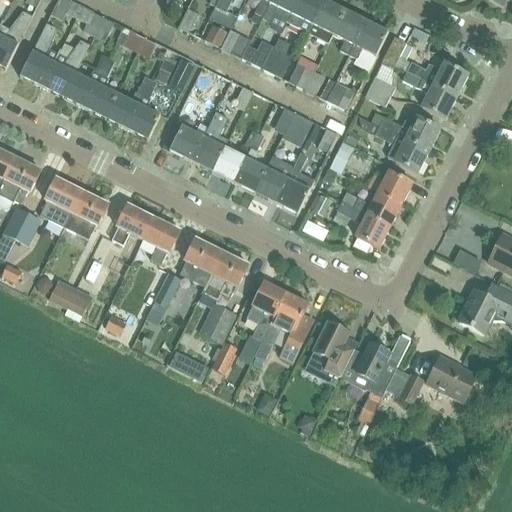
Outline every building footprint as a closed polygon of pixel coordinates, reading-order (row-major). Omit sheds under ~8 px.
[(61,0),(59,0),(56,6),(67,12),(70,4),(61,0)] [(212,0),(209,7),(215,10),(219,0),(212,0)] [(233,0),(219,0),(214,11),(215,11),(225,16),(233,0)] [(255,0),(261,3),(254,17),(262,21),(272,0),(255,0)] [(287,25),(299,0),(272,0),(262,21),(262,22),(271,26),(275,19),(287,25)] [(286,26),(307,36),(324,3),(318,0),(299,0),(287,25),(286,26)] [(481,0),(503,11),(507,0),(481,0)] [(324,3),(307,36),(328,47),(333,39),(345,13),(324,3)] [(81,10),(70,4),(67,12),(77,17),(81,10)] [(178,31),(189,36),(198,18),(187,12),(178,31)] [(353,49),(354,49),(366,24),(345,13),(333,39),(344,44),(339,54),(348,58),(353,49)] [(107,23),(103,30),(114,35),(117,28),(107,23)] [(353,49),(348,58),(357,63),(362,53),(374,60),(375,60),(388,35),(366,24),(354,49),(353,49)] [(220,51),(228,34),(213,27),(205,44),(220,51)] [(128,33),(117,28),(114,35),(125,40),(128,33)] [(229,34),(220,52),(231,57),(240,39),(229,34)] [(49,48),(25,36),(6,74),(29,86),(49,48)] [(394,41),(383,63),(395,69),(406,47),(394,41)] [(274,52),(274,50),(262,43),(257,53),(248,49),(241,62),(263,73),(274,52)] [(165,51),(154,46),(150,53),(161,59),(165,51)] [(72,59),(49,48),(29,86),(53,98),(72,59)] [(175,57),(165,51),(161,59),(172,64),(175,57)] [(292,61),(274,52),(263,73),(281,82),(292,61)] [(96,71),(72,59),(53,98),(77,109),(96,71)] [(412,66),(407,75),(422,83),(433,88),(433,89),(457,101),(468,79),(444,66),(441,73),(429,67),(427,70),(423,67),(421,71),(412,66)] [(288,85),(305,94),(314,76),(297,67),(288,85)] [(119,83),(96,71),(77,109),(100,121),(119,83)] [(407,75),(402,84),(418,92),(428,97),(422,110),(446,122),(457,101),(433,89),(422,83),(407,75)] [(324,81),(314,76),(305,94),(315,99),(324,81)] [(374,81),(369,91),(390,101),(395,91),(374,81)] [(336,85),(329,82),(319,101),(327,105),(336,85)] [(143,94),(119,83),(100,121),(124,133),(143,94)] [(357,96),(336,85),(327,105),(348,115),(357,96)] [(242,91),(233,109),(243,114),(252,96),(242,91)] [(390,101),(369,91),(364,101),(385,111),(390,101)] [(166,106),(143,94),(124,133),(147,145),(166,106)] [(169,155),(191,166),(215,116),(210,113),(202,128),(200,127),(195,136),(183,130),(182,129),(169,155)] [(359,119),(429,155),(440,133),(416,121),(417,120),(409,116),(402,128),(375,115),(371,125),(359,119)] [(215,116),(191,166),(212,176),(224,151),(214,145),(215,142),(221,145),(231,123),(221,119),(215,116)] [(294,117),(289,127),(299,132),(307,137),(313,126),(304,122),(294,117)] [(429,155),(359,119),(359,120),(361,132),(393,147),(386,161),(394,165),(417,177),(429,155)] [(326,133),(317,151),(327,156),(337,138),(326,133)] [(350,133),(345,144),(356,150),(361,139),(350,133)] [(212,176),(233,187),(258,137),(252,134),(244,149),(242,148),(237,157),(224,151),(212,176)] [(254,197),(267,172),(254,166),(259,155),(256,154),(264,140),(258,137),(233,187),(254,197)] [(342,144),(329,171),(342,177),(355,151),(342,144)] [(0,188),(13,161),(0,154),(0,188)] [(300,157),(300,158),(275,208),(297,219),(314,184),(299,177),(307,161),(300,157)] [(0,188),(0,211),(4,213),(8,212),(11,206),(13,206),(14,205),(21,208),(27,196),(29,196),(40,174),(13,161),(0,188)] [(267,172),(254,197),(275,208),(288,182),(293,172),(272,161),(267,172)] [(323,183),(331,187),(337,176),(329,172),(323,183)] [(377,197),(401,209),(412,188),(388,175),(383,185),(377,197)] [(367,192),(377,197),(383,185),(374,180),(367,192)] [(39,219),(64,232),(82,195),(55,182),(44,204),(46,205),(39,219)] [(82,195),(64,232),(88,244),(95,229),(97,230),(108,208),(82,195)] [(320,199),(315,197),(308,211),(313,213),(312,215),(324,221),(332,204),(320,199)] [(347,197),(342,206),(390,230),(401,209),(377,197),(371,210),(347,197)] [(390,230),(342,206),(337,216),(361,229),(355,240),(379,252),(390,230)] [(129,237),(143,244),(154,222),(127,208),(116,231),(118,232),(112,244),(123,249),(129,237)] [(13,249),(15,243),(28,218),(15,212),(3,237),(0,243),(13,249)] [(28,218),(15,243),(27,249),(40,224),(28,218)] [(154,222),(143,244),(156,250),(149,263),(160,268),(167,256),(169,257),(180,235),(154,222)] [(92,236),(84,261),(100,266),(108,241),(92,236)] [(511,241),(503,237),(487,267),(511,280),(511,241)] [(204,290),(222,256),(195,242),(184,265),(186,265),(180,278),(204,290)] [(204,290),(203,292),(201,297),(202,298),(202,297),(215,302),(218,301),(220,298),(228,302),(235,290),(236,291),(248,269),(222,256),(204,290)] [(480,267),(459,257),(454,267),(475,278),(480,267)] [(74,283),(83,287),(91,269),(82,265),(74,283)] [(16,287),(21,276),(7,269),(2,280),(16,287)] [(179,282),(167,276),(153,304),(165,310),(179,282)] [(41,278),(27,277),(26,296),(40,297),(41,278)] [(49,303),(65,312),(75,292),(58,284),(49,303)] [(250,339),(237,365),(250,371),(254,363),(262,346),(286,297),(264,286),(252,310),(246,322),(259,328),(253,340),(250,339)] [(490,324),(511,324),(511,297),(492,287),(484,300),(474,295),(458,325),(483,338),(490,324)] [(75,292),(65,312),(82,320),(92,301),(75,292)] [(308,308),(286,297),(262,346),(272,351),(280,333),(291,339),(280,362),(293,368),(313,324),(302,319),(308,308)] [(198,336),(220,347),(234,320),(212,308),(198,336)] [(120,339),(125,328),(111,320),(105,332),(120,339)] [(328,326),(314,355),(313,354),(303,374),(336,390),(339,383),(354,353),(343,347),(349,337),(328,326)] [(224,377),(237,352),(224,345),(211,371),(224,377)] [(354,353),(339,383),(365,395),(366,393),(370,395),(357,422),(361,424),(357,434),(364,438),(381,401),(397,370),(387,365),(390,358),(369,347),(364,358),(354,353)] [(176,356),(169,370),(201,386),(208,372),(176,356)] [(463,406),(476,380),(454,368),(454,367),(441,360),(427,388),(463,406)] [(412,407),(423,384),(411,378),(400,401),(412,407)] [(269,420),(277,406),(271,403),(268,409),(263,406),(258,415),(269,420)] [(314,428),(304,423),(299,432),(309,437),(314,428)]
